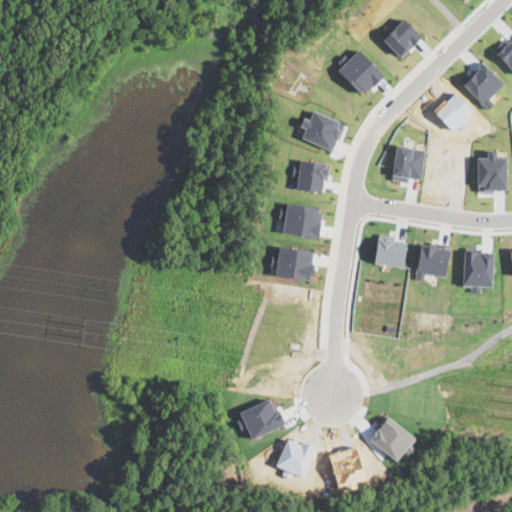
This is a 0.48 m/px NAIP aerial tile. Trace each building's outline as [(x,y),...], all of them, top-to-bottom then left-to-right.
[(382,37),(400,56),(421,36),(403,17),(382,37)] [(511,33),(494,50),(511,68),(511,33)] [(338,67),(362,94),(383,74),(359,48),(338,67)] [(296,188),(322,190),(325,161),(299,158),(296,188)] [(373,262),(402,266),(406,239),(378,235),(373,262)] [(423,272),(445,275),(448,246),(419,243),(415,277),(423,278),(423,272)] [(462,284),(491,285),(493,250),(463,249),(462,284)]
